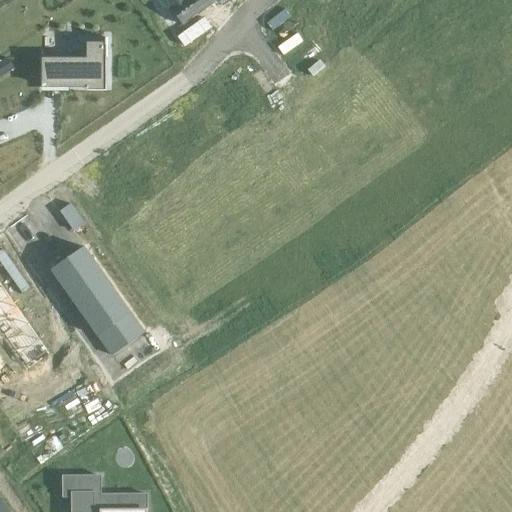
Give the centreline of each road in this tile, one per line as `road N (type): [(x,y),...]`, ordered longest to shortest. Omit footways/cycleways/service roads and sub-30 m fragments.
road 1 (residential): [(0,211),(245,35)]
road 2 (track): [(511,336),(378,511)]
